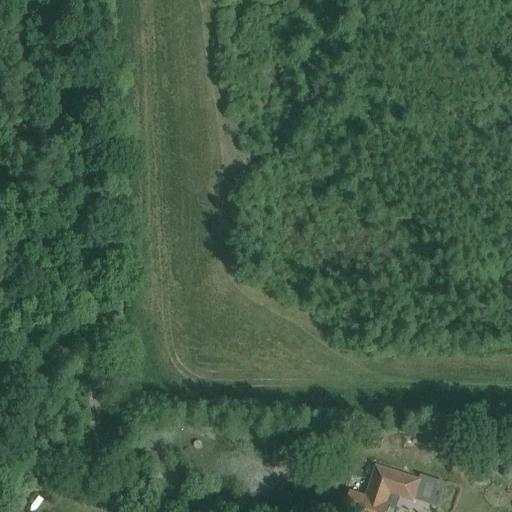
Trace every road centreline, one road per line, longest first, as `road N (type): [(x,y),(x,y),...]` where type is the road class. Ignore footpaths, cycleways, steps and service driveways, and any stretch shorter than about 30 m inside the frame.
road 1 (track): [(511,386),(386,381),(288,330),(222,257),(221,122),(190,0)]
road 2 (track): [(73,95),(89,134),(98,248),(98,464),(129,493),(179,511)]
road 3 (track): [(75,0),(73,95),(0,184)]
